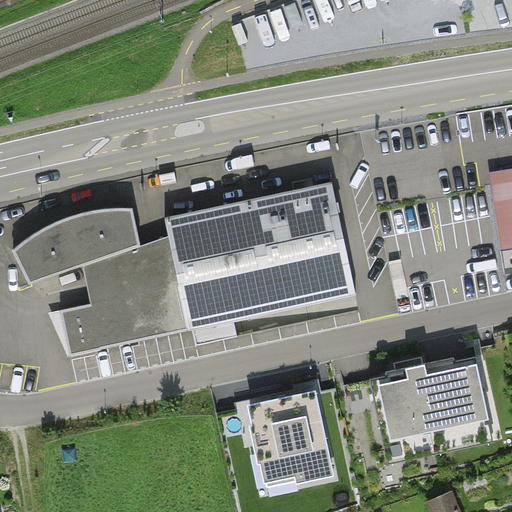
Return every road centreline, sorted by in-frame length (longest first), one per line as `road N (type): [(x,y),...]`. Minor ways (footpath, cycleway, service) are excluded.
road 1 (tertiary): [(511,307),(31,412),(0,411)]
road 2 (primary): [(511,69),(0,173)]
